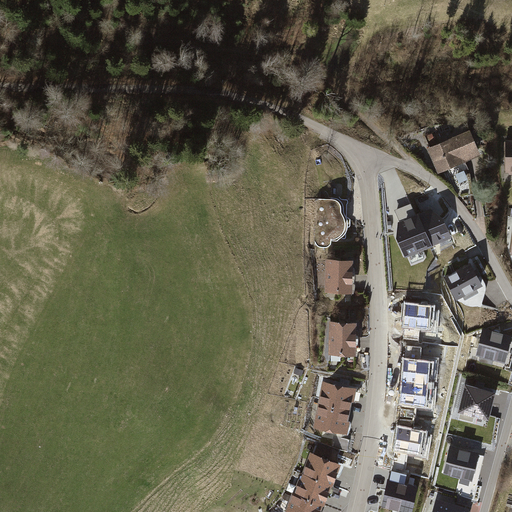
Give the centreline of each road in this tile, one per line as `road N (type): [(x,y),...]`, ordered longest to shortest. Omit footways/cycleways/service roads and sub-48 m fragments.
road 1 (residential): [(358,511),(374,436),(380,296),(368,176),(330,132)]
road 2 (residential): [(330,132),(212,92),(0,86)]
road 3 (residential): [(511,296),(443,188),(330,132)]
road 4 (track): [(427,177),(336,90)]
